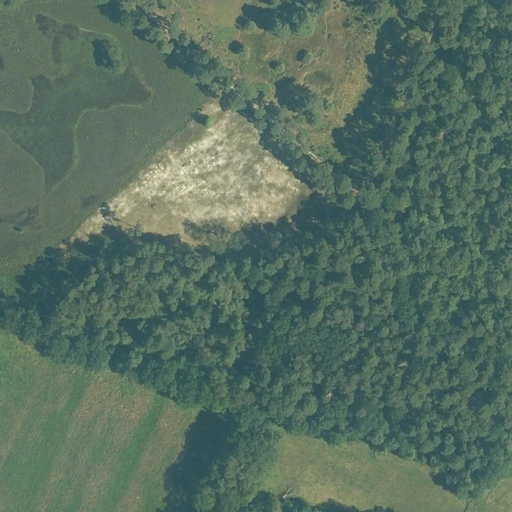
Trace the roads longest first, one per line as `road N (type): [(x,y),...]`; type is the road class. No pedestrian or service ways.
road 1 (track): [(127,0),(359,192)]
road 2 (track): [(359,192),(418,300),(511,342)]
road 3 (track): [(453,0),(359,192)]
